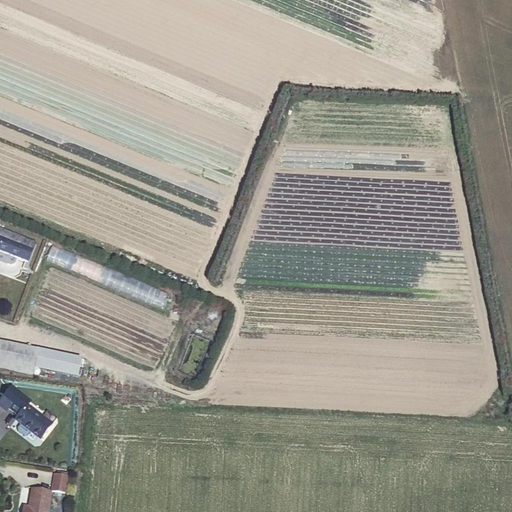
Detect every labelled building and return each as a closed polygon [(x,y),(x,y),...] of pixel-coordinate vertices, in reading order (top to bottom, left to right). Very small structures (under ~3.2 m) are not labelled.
[(0,252),(27,264),(35,245),(0,231),(0,252)] [(164,310),(170,294),(53,247),(47,262),(164,310)] [(0,362),(32,369),(36,352),(0,344),(0,362)] [(80,362),(36,352),(32,369),(77,379),(80,362)] [(0,369),(31,377),(32,369),(0,362),(0,369)] [(9,410),(19,417),(27,406),(28,407),(31,403),(12,388),(0,403),(0,407),(7,413),(9,410)] [(28,407),(27,406),(19,417),(16,421),(21,425),(30,433),(40,440),(52,425),(28,407)] [(30,433),(21,425),(18,429),(18,432),(24,437),(27,437),(30,433)] [(65,494),(67,478),(54,476),(52,491),(65,494)] [(47,511),(50,493),(32,490),(29,508),(24,507),(23,511),(47,511)]
